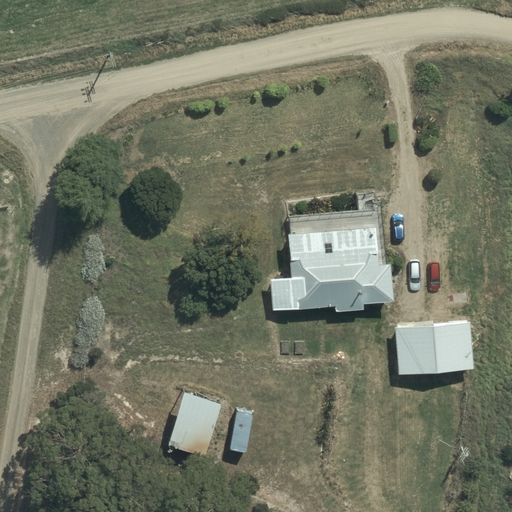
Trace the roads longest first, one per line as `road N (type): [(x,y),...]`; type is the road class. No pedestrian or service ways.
road 1 (unclassified): [(48,99),(405,25),(455,22),(511,32)]
road 2 (unclassified): [(48,99),(5,511)]
